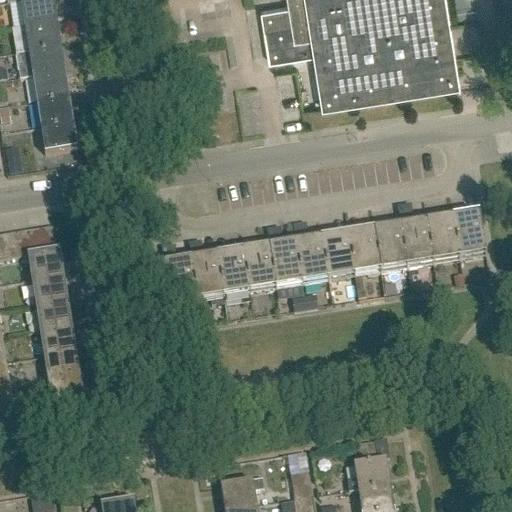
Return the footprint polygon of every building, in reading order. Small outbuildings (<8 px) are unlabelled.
[(25,31),(58,26),(54,0),(21,6),(25,31)] [(286,0),(288,8),(260,12),(268,63),(314,56),(322,109),(457,87),(459,87),(444,0),(286,0)] [(17,58),(62,51),(58,26),(25,31),(27,45),(15,47),(17,58)] [(33,81),(66,76),(62,51),(17,58),(21,83),(33,81)] [(37,107),(70,102),(66,76),(33,81),(37,107)] [(41,132),(74,127),(70,102),(37,107),(41,132)] [(74,127),(41,132),(45,158),(78,153),(74,127)] [(452,222),(459,265),(486,261),(479,218),(452,222)] [(433,269),(459,265),(452,222),(426,227),(433,269)] [(406,273),(433,269),(426,227),(400,231),(406,273)] [(45,256),(57,255),(53,230),(41,232),(45,256)] [(406,273),(400,231),(374,235),(380,278),(406,273)] [(33,258),(45,256),(41,232),(29,234),(33,258)] [(21,260),(29,259),(33,258),(29,234),(17,236),(21,260)] [(354,282),(380,278),(374,235),(347,239),(354,282)] [(9,262),(21,260),(17,236),(5,238),(9,262)] [(0,263),(9,262),(5,238),(0,239),(0,263)] [(328,286),(354,282),(347,239),(321,244),(328,286)] [(302,290),(328,286),(321,244),(295,248),(302,290)] [(275,295),(302,290),(295,248),(269,252),(275,295)] [(249,299),(275,295),(269,252),(242,256),(249,299)] [(33,285),(65,280),(61,254),(57,255),(45,256),(33,258),(29,259),(33,285)] [(223,303),(249,299),(242,256),(217,260),(223,303)] [(197,307),(223,303),(217,260),(191,265),(197,307)] [(170,312),(197,307),(191,265),(163,269),(170,312)] [(37,310),(69,305),(65,280),(33,285),(37,310)] [(42,336),(74,331),(69,305),(37,310),(42,336)] [(46,361),(78,356),(74,331),(42,336),(46,361)] [(50,386),(82,381),(78,356),(46,361),(50,386)] [(7,367),(0,368),(0,378),(9,377),(7,367)] [(0,388),(11,387),(9,377),(0,378),(0,388)] [(86,407),(82,381),(50,386),(54,411),(86,407)] [(12,392),(0,394),(0,404),(13,402),(12,392)] [(0,414),(15,412),(13,402),(0,404),(0,414)] [(86,407),(54,411),(58,438),(90,433),(86,407)] [(16,417),(0,419),(0,431),(17,429),(16,417)] [(0,434),(1,443),(19,440),(17,429),(0,431),(0,434)] [(347,485),(349,497),(357,495),(357,494),(390,488),(386,463),(353,469),(355,484),(347,485)] [(291,489),(309,486),(308,476),(290,479),(291,489)] [(223,511),(243,511),(257,510),(255,495),(264,494),(263,483),(220,490),(223,511)] [(309,486),(291,489),(293,499),(311,496),(309,486)] [(328,505),(348,503),(347,488),(326,489),(328,505)] [(359,511),(393,511),(390,488),(357,494),(357,495),(359,511)] [(295,511),(309,511),(314,511),(312,501),(294,504),(295,511)]
